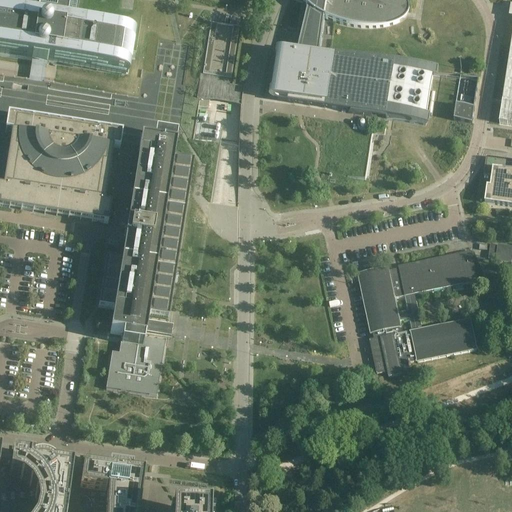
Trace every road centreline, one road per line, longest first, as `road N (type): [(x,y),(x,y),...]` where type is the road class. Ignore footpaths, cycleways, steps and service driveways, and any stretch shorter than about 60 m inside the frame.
road 1 (residential): [(241,471),(246,225)]
road 2 (residential): [(246,225),(248,104),(279,0)]
road 3 (residential): [(241,471),(58,446)]
road 4 (residential): [(58,446),(78,322)]
